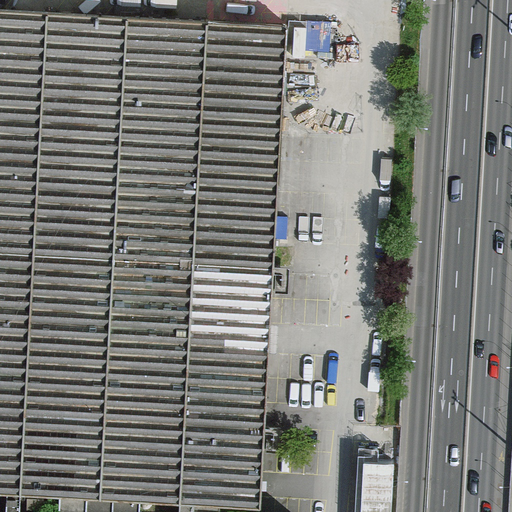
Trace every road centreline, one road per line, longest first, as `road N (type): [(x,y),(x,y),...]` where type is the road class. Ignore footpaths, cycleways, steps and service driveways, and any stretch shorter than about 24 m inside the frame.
road 1 (primary): [(473,0),(443,511)]
road 2 (primary): [(479,511),(509,0)]
